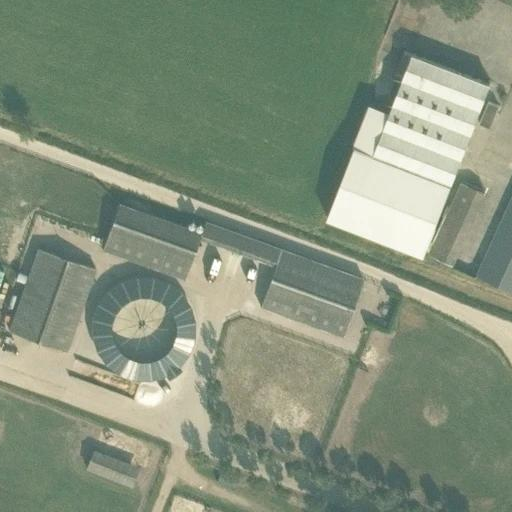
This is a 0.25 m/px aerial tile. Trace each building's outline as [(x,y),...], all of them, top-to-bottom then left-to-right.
[(478,117),(487,93),(490,84),(412,54),(390,112),(369,104),(352,147),(354,147),(326,220),(424,257),(478,117)] [(488,101),(479,123),(490,127),(499,105),(488,101)] [(454,265),(486,191),(463,181),(431,255),(454,265)] [(511,197),(477,275),(511,291),(511,197)] [(118,205),(102,249),(185,279),(200,237),(201,234),(118,205)] [(38,248),(9,331),(66,351),(95,268),(38,248)] [(363,278),(280,249),(275,265),(260,306),(343,336),(363,278)] [(113,268),(85,357),(173,386),(202,296),(113,268)] [(131,487),(135,477),(89,459),(85,469),(131,487)]
